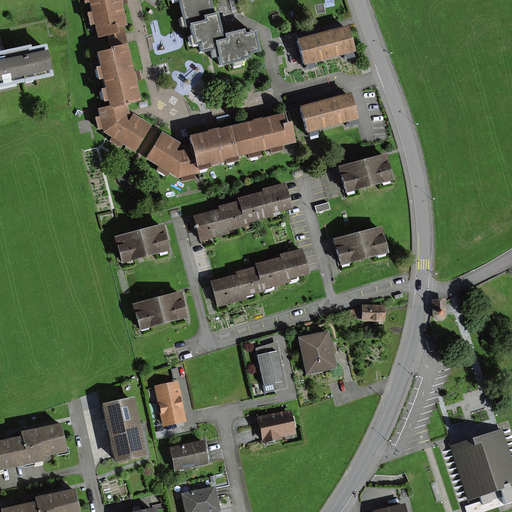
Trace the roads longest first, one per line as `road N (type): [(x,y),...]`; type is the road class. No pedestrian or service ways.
road 1 (residential): [(421,288),(416,172),(359,0)]
road 2 (residential): [(335,506),(382,426),(421,288)]
road 3 (unknown): [(220,413),(287,393),(277,340)]
